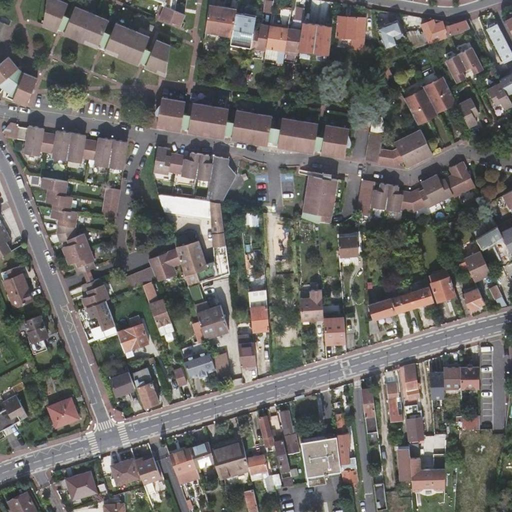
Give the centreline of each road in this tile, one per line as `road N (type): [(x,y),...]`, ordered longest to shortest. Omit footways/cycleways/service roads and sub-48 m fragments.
road 1 (residential): [(109,439),(511,322)]
road 2 (residential): [(0,158),(109,439)]
road 3 (residential): [(511,163),(462,150),(410,177),(273,159)]
road 4 (residential): [(147,136),(0,113)]
road 5 (residential): [(273,159),(147,136)]
